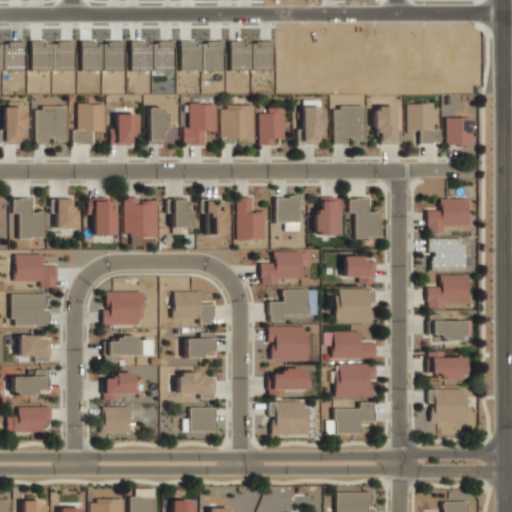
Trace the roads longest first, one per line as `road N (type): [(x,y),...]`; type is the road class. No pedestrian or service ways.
road 1 (residential): [(0,463),(502,461)]
road 2 (residential): [(502,8),(0,10)]
road 3 (residential): [(0,170),(451,170)]
road 4 (residential): [(396,170),(397,511)]
road 5 (residential): [(237,462),(236,296),(205,264),(154,262)]
road 6 (residential): [(73,463),(73,295),(100,267),(154,262)]
road 7 (secondary): [(501,0),(501,261)]
road 8 (secondary): [(501,261),(502,511)]
